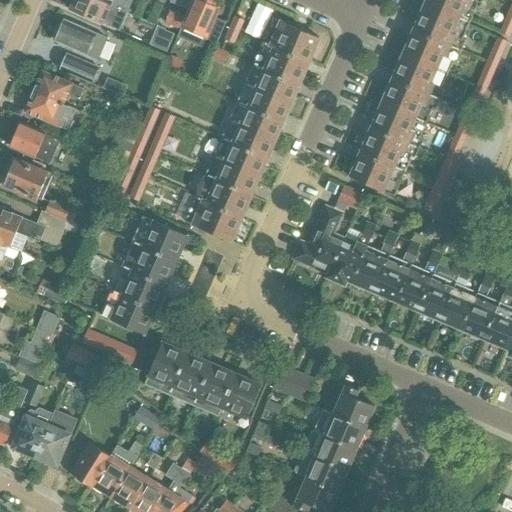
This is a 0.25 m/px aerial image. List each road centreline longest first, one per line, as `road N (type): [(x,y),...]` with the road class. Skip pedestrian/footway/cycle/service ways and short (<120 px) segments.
road 1 (residential): [(423,386),(264,317),(248,295),(362,18)]
road 2 (residential): [(370,511),(423,386)]
